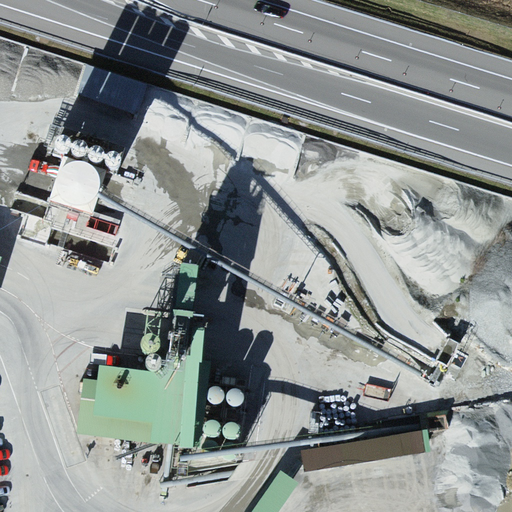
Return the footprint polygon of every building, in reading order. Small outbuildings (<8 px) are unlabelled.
[(122,144),(63,126),(40,200),(100,218),(122,144)] [(15,210),(8,232),(46,244),(53,222),(15,210)] [(204,377),(99,364),(90,432),(196,445),(204,377)] [(305,474),(427,459),(424,432),(395,435),(394,430),(301,441),(305,474)] [(255,511),(285,511),(301,491),(282,477),(255,511)]
